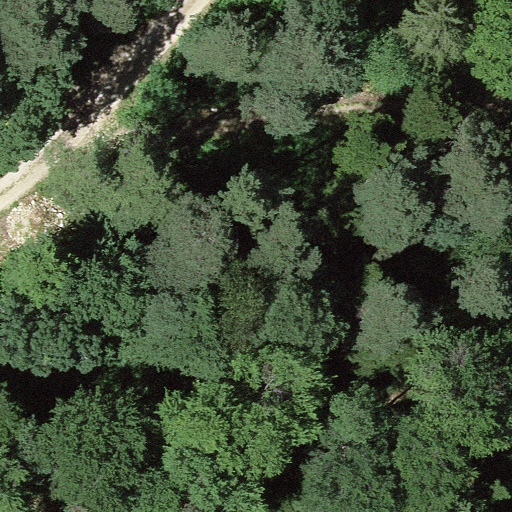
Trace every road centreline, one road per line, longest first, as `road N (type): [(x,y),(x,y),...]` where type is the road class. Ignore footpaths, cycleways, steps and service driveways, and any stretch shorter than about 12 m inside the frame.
road 1 (track): [(511,98),(90,130)]
road 2 (track): [(185,0),(90,130)]
